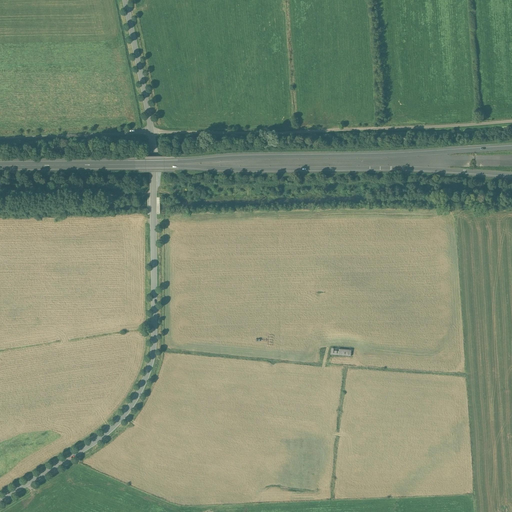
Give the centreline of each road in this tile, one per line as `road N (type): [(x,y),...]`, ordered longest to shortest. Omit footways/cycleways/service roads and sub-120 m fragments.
road 1 (tertiary): [(125,0),(151,131),(150,372),(112,428),(0,501)]
road 2 (track): [(151,131),(281,134),(511,121)]
road 3 (primary): [(511,147),(177,163)]
road 4 (primary): [(177,163),(511,174)]
road 5 (primary): [(177,163),(0,165)]
